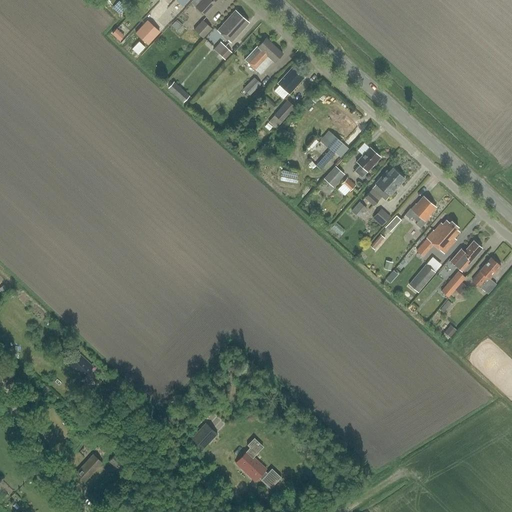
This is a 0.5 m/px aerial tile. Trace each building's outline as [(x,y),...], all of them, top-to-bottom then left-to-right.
[(202,0),(193,0),(191,3),(196,8),(197,7),(208,17),(223,0),(222,0),(203,0),(202,0)] [(231,44),(249,24),(236,12),(218,32),(231,44)] [(183,33),(186,30),(176,21),(172,25),(177,31),(179,29),(183,33)] [(203,21),(194,30),(204,39),(213,30),(203,21)] [(120,41),(125,36),(117,29),(112,34),(120,41)] [(283,54),(265,38),(257,47),(256,46),(244,60),(260,74),(272,61),(274,63),(283,54)] [(137,54),(144,47),(138,41),(131,48),(137,54)] [(225,60),(232,53),(220,42),(214,49),(225,60)] [(304,78),(292,67),(277,83),(290,94),(304,78)] [(254,78),(243,89),(250,96),(261,84),(254,78)] [(190,96),(174,82),(169,88),(185,102),(190,96)] [(276,105),(264,95),(261,99),(272,109),(276,105)] [(295,107),(288,100),(274,115),(269,122),(276,128),(295,107)] [(342,118),(330,132),(341,143),(354,128),(342,118)] [(333,152),(341,143),(330,132),(322,141),(333,152)] [(364,178),(382,158),(371,148),(358,163),(362,166),(356,172),(364,178)] [(320,170),(334,154),(330,150),(315,166),(320,170)] [(335,189),(346,176),(336,167),(325,180),(335,189)] [(386,201),(406,179),(394,168),(389,173),(388,172),(372,188),(386,201)] [(355,185),(347,178),(341,184),(342,185),(338,189),(344,195),(348,191),(349,192),(355,185)] [(375,205),(380,199),(370,191),(365,196),(375,205)] [(429,215),(436,207),(424,197),(417,205),(416,203),(411,209),(410,209),(405,215),(410,219),(416,213),(421,218),(416,224),(421,228),(426,223),(425,222),(430,216),(429,215)] [(367,209),(360,202),(352,211),(359,217),(367,209)] [(381,226),(390,216),(381,207),(372,217),(381,226)] [(401,220),(396,216),(385,228),(389,232),(401,220)] [(454,239),(460,233),(457,230),(459,227),(452,222),(450,224),(448,222),(443,227),(441,225),(429,239),(445,253),(457,241),(454,239)] [(385,238),(380,234),(365,251),(370,255),(375,250),(374,250),(385,238)] [(462,249),(451,262),(463,272),(483,249),(475,241),(466,252),(462,249)] [(406,266),(417,252),(412,248),(401,262),(406,266)] [(491,278),(502,267),(493,259),(473,280),(489,295),(498,285),(491,278)] [(392,262),(386,261),(384,269),(390,270),(392,262)] [(419,293),(436,273),(426,265),(409,285),(419,293)] [(393,270),(386,279),(390,282),(397,274),(393,270)] [(459,271),(442,291),(449,297),(466,278),(459,271)] [(450,336),(456,329),(451,325),(444,332),(450,336)] [(82,379),(93,368),(78,354),(76,355),(74,353),(67,360),(70,363),(67,365),(82,379)] [(217,434),(206,424),(196,434),(207,445),(217,434)] [(124,475),(131,467),(116,454),(109,462),(124,475)] [(84,482),(102,463),(93,455),(76,474),(84,482)] [(255,481),(266,470),(249,455),(247,457),(245,455),(237,464),(255,481)]
